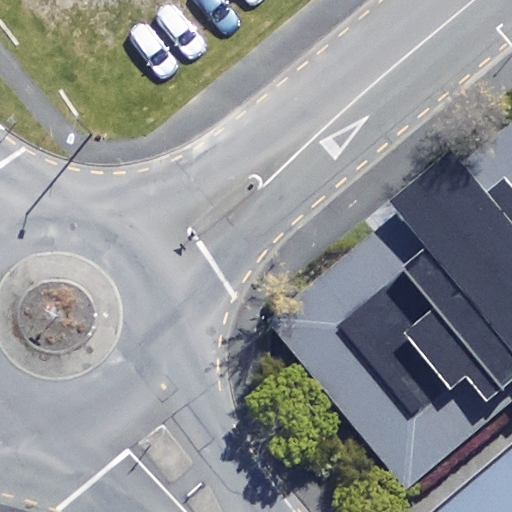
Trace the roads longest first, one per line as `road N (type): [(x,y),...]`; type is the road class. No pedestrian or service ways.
road 1 (residential): [(474,0),(249,188),(156,254)]
road 2 (tertiary): [(156,254),(180,318),(177,352),(144,412),(116,432)]
road 3 (tertiary): [(0,223),(63,206),(98,212),(156,254)]
road 4 (tertiary): [(116,432),(45,445),(0,428)]
